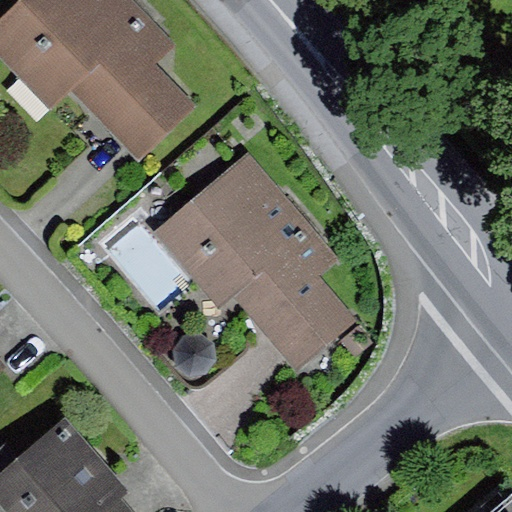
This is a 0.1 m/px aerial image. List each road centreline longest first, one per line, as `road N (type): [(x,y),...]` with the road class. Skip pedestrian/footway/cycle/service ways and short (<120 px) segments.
road 1 (primary): [(511,293),(264,0)]
road 2 (residential): [(232,511),(0,252)]
road 3 (residential): [(511,328),(293,511)]
